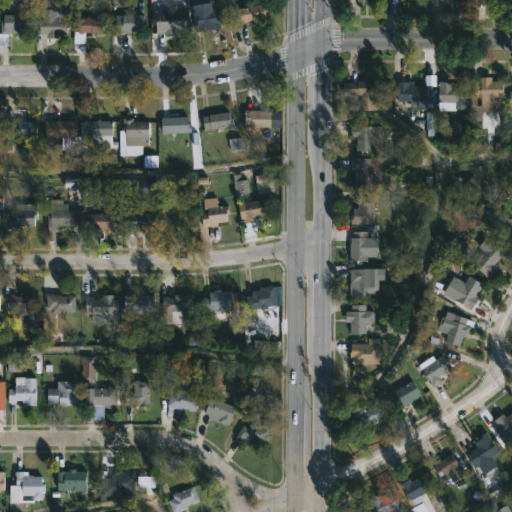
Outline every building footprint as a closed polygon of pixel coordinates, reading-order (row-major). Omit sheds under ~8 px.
[(244,22),(240,23),(237,9),(262,3),(265,18),(244,22)] [(178,4),(178,8),(186,7),(187,31),(176,32),(176,35),(165,36),(165,33),(157,33),(156,8),(164,8),(163,5),(178,4)] [(195,29),(193,19),(196,18),(196,13),(218,9),(221,25),(195,29)] [(55,10),(55,19),(70,19),(70,28),(67,28),(67,34),(52,36),(52,34),(40,34),(40,19),(42,19),(43,10),(55,10)] [(0,46),(0,33),(1,33),(1,20),(4,20),(4,14),(26,14),(26,34),(8,34),(8,46),(0,46)] [(134,14),(144,15),(144,24),(142,24),(142,31),(130,31),(130,33),(115,33),(115,20),(123,20),(123,15),(131,15),(131,14),(134,14)] [(90,17),(90,18),(107,17),(107,27),(104,27),(104,33),(78,33),(77,18),(90,17)] [(504,82),(504,112),(481,111),(481,97),(473,97),(473,83),(481,83),(482,77),(493,77),(492,82),(504,82)] [(375,81),(375,110),(360,110),(360,94),(344,94),(344,82),(375,81)] [(415,81),(415,85),(433,86),(433,93),(428,93),(427,111),(436,112),(435,130),(414,129),(414,119),(425,119),(426,113),(411,112),(411,101),(399,101),(399,82),(415,81)] [(453,82),(453,88),(468,88),(468,102),(465,102),(465,110),(455,109),(455,103),(438,102),(439,82),(453,82)] [(278,112),(278,127),(251,126),(251,125),(245,124),(246,110),(278,112)] [(230,112),(231,118),(233,118),(234,126),(211,130),(210,128),(204,129),(202,116),(230,112)] [(184,115),(184,117),(188,116),(188,123),(191,123),(192,131),(164,133),(163,118),(184,115)] [(134,119),(134,121),(149,121),(149,146),(126,147),(125,133),(123,133),(122,118),(134,117),(134,119)] [(61,119),(61,120),(77,121),(77,136),(46,135),(46,121),(58,121),(58,119),(61,119)] [(101,119),(101,121),(113,121),(113,135),(103,135),(103,141),(91,140),(91,135),(84,135),(84,121),(98,121),(98,119),(101,119)] [(25,120),(25,121),(34,121),(34,127),(37,127),(37,136),(24,136),(24,137),(20,137),(20,135),(6,135),(7,121),(21,121),(21,120),(25,120)] [(373,126),(373,154),(357,153),(357,137),(351,137),(351,126),(373,126)] [(406,156),(405,169),(390,169),(389,188),(354,187),(355,169),(350,169),(351,159),(380,159),(381,154),(406,156)] [(375,195),(375,212),(377,212),(376,225),(351,224),(351,215),(354,215),(354,208),(359,208),(360,195),(375,195)] [(216,198),(217,207),(227,206),(229,222),(218,223),(218,227),(203,228),(202,213),(208,213),(208,209),(205,209),(204,199),(216,198)] [(249,222),(245,223),(242,203),(266,199),(269,215),(254,218),(254,221),(249,222)] [(63,204),(63,209),(83,210),(83,224),(57,225),(57,229),(55,229),(55,241),(47,241),(48,208),(51,208),(51,203),(63,204)] [(16,229),(9,229),(9,215),(16,215),(16,204),(37,204),(37,223),(23,223),(23,229),(16,229)] [(156,213),(156,231),(134,231),(134,228),(128,228),(128,213),(156,213)] [(117,216),(115,229),(86,228),(86,214),(117,216)] [(511,217),(511,248),(511,249),(502,237),(507,234),(498,222),(506,216),(509,219),(511,217)] [(368,261),(351,261),(351,237),(354,237),(354,231),(368,231),(368,261)] [(490,277),(489,279),(473,265),(485,252),(480,247),(486,239),(504,254),(496,264),(499,267),(490,277)] [(382,282),(382,284),(397,284),(397,297),(350,297),(351,268),(382,269),(382,282)] [(477,311),(476,312),(455,299),(469,276),(484,285),(477,297),(483,300),(477,311)] [(272,285),(275,286),(276,307),(269,307),(269,309),(247,310),(246,296),(253,296),(252,291),(260,290),(260,287),(272,285)] [(222,290),(222,292),(232,291),(233,308),(225,309),(225,312),(218,312),(218,310),(205,309),(204,298),(210,298),(210,293),(215,293),(215,290),(222,290)] [(193,293),(193,296),(195,296),(195,309),(182,310),(182,324),(163,324),(162,298),(164,298),(164,296),(175,298),(175,294),(177,293),(182,293),(182,295),(193,293)] [(15,295),(15,296),(32,296),(32,308),(37,308),(37,321),(16,321),(16,309),(8,309),(8,295),(15,295)] [(73,295),(73,296),(75,296),(75,312),(54,312),(54,308),(47,308),(47,295),(61,295),(61,296),(73,295)] [(113,295),(113,314),(92,314),(92,311),(85,311),(86,298),(95,298),(95,300),(99,300),(100,297),(103,298),(103,295),(113,295)] [(132,295),(132,298),(144,298),(144,295),(150,296),(150,298),(155,298),(155,314),(133,313),(133,308),(123,308),(124,295),(132,295)] [(366,305),(366,311),(375,311),(375,324),(366,324),(366,334),(351,334),(351,325),(346,325),(347,311),(351,311),(351,305),(366,305)] [(471,320),(473,321),(463,347),(446,341),(448,334),(438,330),(442,317),(452,320),(455,314),(471,320)] [(443,356),(452,369),(440,377),(443,382),(434,388),(419,365),(433,356),(436,360),(443,356)] [(37,378),(36,406),(25,406),(25,403),(22,403),(22,401),(16,401),(16,404),(8,403),(9,389),(15,389),(15,385),(25,386),(25,378),(37,378)] [(79,382),(78,406),(77,407),(66,405),(66,407),(60,407),(60,404),(47,404),(48,389),(58,389),(58,381),(79,382)] [(140,381),(150,382),(149,404),(133,404),(133,406),(125,406),(125,393),(134,393),(134,381),(140,381)] [(414,382),(422,395),(408,405),(407,404),(402,407),(401,405),(395,409),(385,392),(392,388),(395,392),(402,386),(403,388),(414,382)] [(98,387),(98,389),(117,389),(117,405),(92,406),(92,407),(86,405),(86,392),(93,393),(93,387),(98,387)] [(183,392),(199,396),(196,411),(182,408),(182,411),(174,409),(172,417),(167,416),(168,408),(167,408),(170,393),(176,395),(177,390),(183,392)] [(213,401),(216,402),(217,400),(236,408),(229,426),(204,416),(210,400),(213,401)] [(362,402),(366,408),(365,408),(366,411),(376,405),(383,419),(360,431),(352,416),(354,415),(351,408),(362,402)] [(511,414),(511,442),(508,445),(503,438),(501,440),(492,428),(497,425),(494,420),(504,414),(507,418),(511,414)] [(255,420),(264,426),(266,423),(274,428),(270,435),(271,436),(264,446),(255,440),(253,445),(245,439),(243,442),(236,437),(244,426),(248,429),(255,420)] [(489,459),(494,466),(485,472),(480,465),(476,468),(467,456),(473,452),(471,451),(477,447),(474,443),(487,432),(500,452),(489,459)] [(466,476),(454,483),(451,478),(442,483),(433,466),(454,454),(466,476)] [(76,467),(77,470),(87,470),(87,488),(79,488),(79,490),(57,489),(57,470),(69,470),(69,468),(76,467)] [(133,469),(135,470),(135,490),(127,490),(127,493),(105,492),(105,477),(112,477),(112,473),(120,473),(120,470),(133,469)] [(29,470),(29,474),(43,475),(43,482),(45,482),(43,498),(34,498),(34,501),(10,501),(10,484),(16,484),(15,470),(29,470)] [(428,474),(435,488),(421,495),(424,502),(429,499),(436,511),(434,511),(411,511),(410,510),(412,509),(399,484),(410,479),(411,483),(428,474)] [(193,487),(199,501),(198,503),(187,507),(188,509),(180,511),(171,511),(167,501),(173,499),(172,494),(193,487)] [(395,493),(402,511),(373,511),(368,500),(380,494),(382,499),(395,493)]
